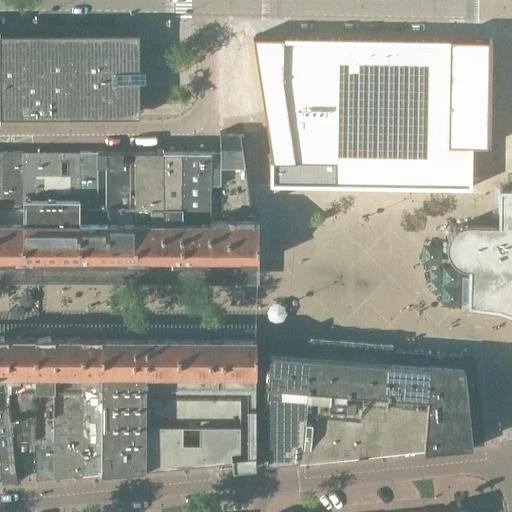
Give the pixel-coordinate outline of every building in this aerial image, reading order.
[(0,116),(69,116),(69,97),(68,32),(0,32),(0,116)] [(68,32),(69,97),(69,116),(139,116),(138,32),(68,32)] [(252,37),(252,39),(263,111),(271,161),(335,162),(427,163),(470,164),(471,141),(486,141),(487,39),(461,39),(449,38),(449,40),(283,38),(283,37),(252,37)] [(220,131),(220,151),(220,181),(229,182),(229,270),(259,270),(258,259),(257,218),(255,218),(247,174),(242,132),(220,131)] [(23,151),(0,150),(0,269),(23,269),(23,151)] [(79,151),(23,151),(23,269),(79,269),(79,151)] [(79,151),(79,269),(107,269),(107,151),(79,151)] [(135,151),(107,151),(107,269),(135,269),(135,151)] [(163,151),(135,151),(135,269),(163,269),(163,151)] [(182,151),(163,151),(163,269),(182,269),(182,151)] [(210,151),(182,151),(182,269),(210,269),(210,151)] [(220,151),(210,151),(210,269),(229,270),(229,182),(220,181),(220,151)] [(271,182),(270,183),(332,184),(334,184),(335,184),(335,162),(271,161),(271,182)] [(335,162),(335,184),(427,185),(427,163),(335,162)] [(427,163),(427,185),(470,186),(470,164),(427,163)] [(511,187),(499,187),(498,223),(469,223),(464,223),(459,225),(454,227),(451,231),(448,235),(446,240),(445,245),(446,250),(448,255),(450,259),(454,263),(458,266),(463,268),(468,268),(468,304),(471,304),(496,307),(499,308),(511,312),(511,187)] [(0,473),(1,483),(16,481),(12,445),(7,392),(7,329),(0,329),(0,473)] [(7,392),(12,445),(35,445),(34,329),(7,329),(7,392)] [(34,329),(35,445),(35,479),(54,477),(53,341),(53,329),(34,329)] [(81,329),(81,342),(82,474),(101,472),(100,329),(81,329)] [(100,329),(101,472),(231,459),(232,470),(255,467),(255,330),(100,329)] [(301,462),(310,339),(292,338),(292,336),(270,335),(269,353),(267,385),(268,385),(267,466),(301,462)] [(341,458),(351,340),(311,338),(310,339),(301,462),(341,458)] [(382,454),(391,343),(351,340),(341,458),(382,454)] [(81,342),(53,341),(54,477),(82,474),(81,342)] [(423,450),(431,351),(392,349),(392,343),(391,343),(382,454),(423,450)] [(427,449),(483,443),(475,355),(467,351),(461,354),(446,353),(445,352),(439,352),(435,354),(431,351),(423,450),(427,450),(427,449)]
